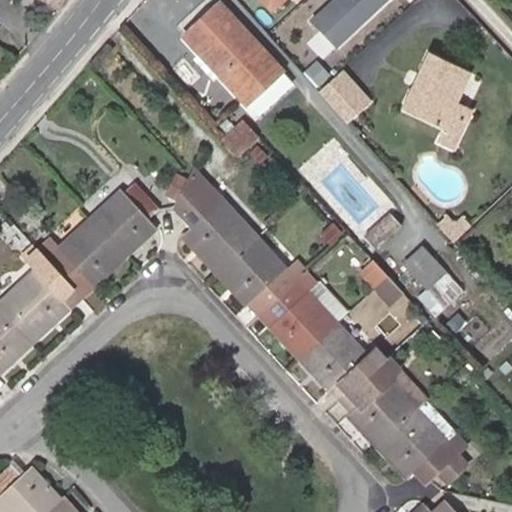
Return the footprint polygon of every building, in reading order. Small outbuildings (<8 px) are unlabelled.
[(43,0),(58,9),(63,0),(43,0)] [(264,0),(273,10),(283,0),(264,0)] [(333,0),(310,22),(334,48),(384,0),(333,0)] [(221,4),(186,37),(256,114),(291,81),(221,4)] [(450,114),(465,121),(471,111),(455,103),(469,75),(427,54),(399,110),(441,130),(442,131),(450,114)] [(318,93),(347,125),(371,102),(343,71),(318,93)] [(451,150),(458,137),(465,121),(450,114),(442,131),(441,130),(435,143),(446,149),(451,150)] [(245,150),(258,137),(243,121),(234,129),(227,122),(220,128),(227,135),(222,141),(237,157),(245,150)] [(218,275),(258,237),(194,168),(192,171),(187,181),(177,200),(172,208),(179,216),(189,228),(186,231),(181,235),(218,275)] [(167,194),(177,200),(187,181),(175,176),(167,194)] [(88,219),(125,258),(156,229),(148,220),(160,209),(135,182),(123,193),(120,190),(88,219)] [(389,213),(365,235),(376,248),(400,226),(389,213)] [(434,222),(451,241),(469,224),(459,213),(452,219),(448,219),(443,214),(434,222)] [(105,276),(125,258),(88,219),(56,249),(48,241),(38,250),(73,289),(84,279),(92,288),(105,276)] [(286,268),(258,237),(218,275),(221,277),(247,306),(258,296),(268,307),(306,272),(309,270),(298,258),(286,268)] [(404,263),(428,290),(447,274),(422,247),(404,263)] [(73,289),(38,250),(36,249),(24,260),(34,270),(0,301),(0,309),(32,345),(70,310),(61,300),(73,289)] [(373,290),(388,276),(373,261),(359,274),(373,290)] [(316,283),(306,272),(268,307),(279,319),(268,328),(297,361),(337,324),(307,291),(316,283)] [(456,284),(447,274),(428,290),(438,300),(456,284)] [(389,278),(388,276),(373,290),(389,306),(403,293),(389,278)] [(81,299),(92,288),(84,279),(73,289),(81,299)] [(73,289),(61,300),(70,310),(81,299),(73,289)] [(257,317),(268,307),(258,296),(247,306),(257,317)] [(279,319),(268,307),(257,317),(268,328),(279,319)] [(0,374),(32,345),(0,309),(0,374)] [(351,338),(337,324),(297,361),(328,393),(337,384),(347,396),(386,359),(376,349),(368,356),(361,348),(372,339),(362,328),(351,338)] [(396,350),(386,359),(347,396),(357,406),(348,415),(359,427),(376,446),(425,402),(397,370),(407,361),(396,350)] [(338,404),(347,396),(337,384),(328,393),(338,404)] [(357,406),(347,396),(338,404),(348,415),(357,406)] [(467,446),(425,402),(376,446),(402,475),(405,479),(414,471),(426,483),(437,473),(459,454),(467,446)] [(467,463),(459,454),(437,473),(445,483),(467,463)] [(0,511),(45,511),(60,499),(59,498),(32,468),(21,477),(11,466),(0,476),(0,511)] [(72,511),(60,499),(45,511),(72,511)] [(431,511),(426,506),(419,511),(455,511),(444,500),(431,511)]
